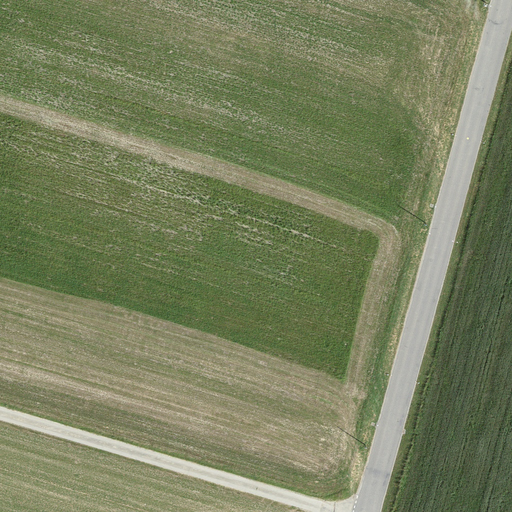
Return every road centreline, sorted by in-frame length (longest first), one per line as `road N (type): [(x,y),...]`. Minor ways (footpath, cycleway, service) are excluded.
road 1 (tertiary): [(367,511),(506,0)]
road 2 (track): [(0,415),(328,511)]
